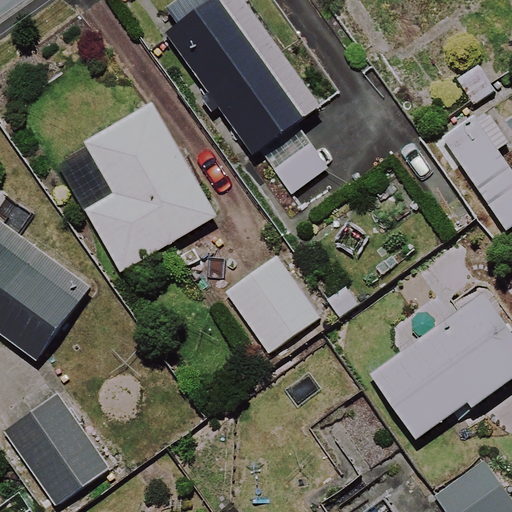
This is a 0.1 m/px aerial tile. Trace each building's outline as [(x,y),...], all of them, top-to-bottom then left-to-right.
[(321,108),(243,0),(186,0),(160,19),(209,87),(204,91),(252,158),(321,108)] [(347,0),(379,46),(419,18),(431,36),(483,0),(347,0)] [(218,220),(154,109),(87,148),(116,198),(86,215),(122,276),(218,220)] [(507,145),(487,114),(444,144),(507,235),(511,231),(511,172),(498,151),(507,145)] [(327,172),(303,137),(266,162),(290,197),(327,172)] [(387,156),(371,138),(333,170),(349,188),(387,156)] [(93,292),(0,222),(0,335),(38,364),(93,292)] [(318,321),(271,256),(219,294),(265,359),(318,321)] [(511,384),(511,333),(488,299),(458,319),(444,298),(391,333),(405,355),(372,377),(419,447),(511,384)] [(111,472),(57,398),(5,435),(58,509),(111,472)] [(500,511),(472,472),(435,499),(443,511),(500,511)] [(41,511),(25,489),(0,506),(0,511),(41,511)]
